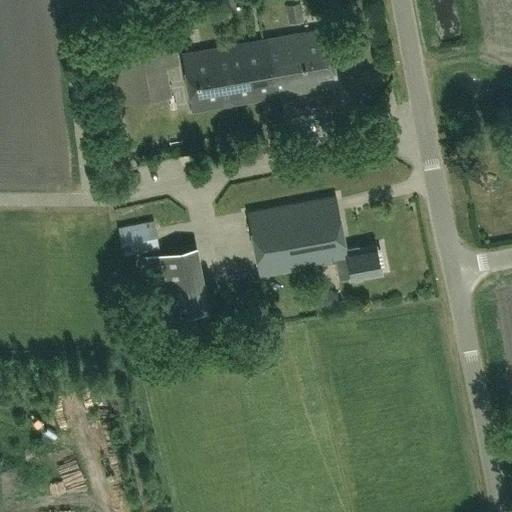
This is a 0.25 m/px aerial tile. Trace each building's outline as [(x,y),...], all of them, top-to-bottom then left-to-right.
[(286,4),(289,22),(303,20),(301,2),(286,4)] [(172,28),(103,39),(109,77),(107,77),(111,97),(112,97),(113,103),(143,98),(138,67),(177,61),(172,28)] [(327,28),(254,41),(264,98),(320,88),(318,75),(335,72),(327,28)] [(191,110),(264,98),(254,41),(181,53),(191,110)] [(338,278),(352,276),(354,279),(361,278),(363,274),(380,271),(380,268),(383,267),(381,256),(378,257),(376,245),(357,248),(356,241),(344,243),(335,194),(246,211),(258,274),(335,260),(338,278)] [(154,219),(118,227),(124,255),(159,248),(154,219)] [(196,245),(144,254),(155,319),(208,310),(196,245)]
